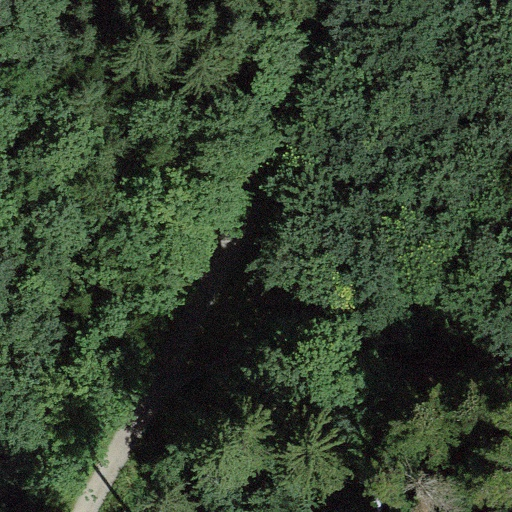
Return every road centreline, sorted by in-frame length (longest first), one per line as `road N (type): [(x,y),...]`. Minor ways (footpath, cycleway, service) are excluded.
road 1 (track): [(347,0),(209,298)]
road 2 (track): [(511,377),(415,383),(209,298)]
road 3 (track): [(209,298),(90,511)]
